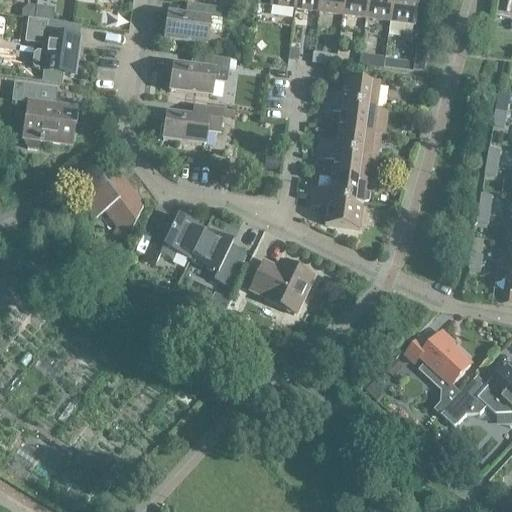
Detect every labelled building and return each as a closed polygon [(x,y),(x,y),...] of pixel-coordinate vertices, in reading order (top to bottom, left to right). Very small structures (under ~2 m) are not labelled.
[(293,10),(294,0),(268,0),(268,7),(293,10)] [(294,0),(293,10),(317,13),(318,0),(294,0)] [(318,0),(317,13),(341,16),(343,0),(318,0)] [(343,0),(341,16),(365,19),(367,0),(343,0)] [(367,0),(365,19),(390,22),(392,0),(367,0)] [(392,0),(390,22),(415,25),(417,0),(392,0)] [(221,36),(224,19),(229,20),(230,13),(186,7),(185,19),(167,16),(163,43),(205,48),(207,34),(221,36)] [(66,27),(32,23),(27,23),(24,45),(43,47),(42,54),(37,53),(33,56),(32,67),(35,71),(40,71),(40,73),(74,77),(78,40),(65,39),(66,27)] [(320,36),(322,27),(300,23),(298,32),(320,36)] [(415,46),(411,72),(423,74),(427,48),(415,46)] [(289,50),(287,63),(298,64),(300,51),(289,50)] [(313,54),(312,60),(311,66),(335,68),(337,57),(313,54)] [(226,87),(229,70),(235,71),(236,63),(192,56),(190,70),(172,67),(169,94),(210,100),(212,85),(226,87)] [(323,104),(374,111),(377,86),(343,81),(341,97),(324,95),(323,104)] [(22,142),(23,142),(27,151),(39,153),(40,145),(70,149),(75,111),(53,108),(56,93),(14,87),(12,103),(27,105),(22,142)] [(381,136),(385,137),(388,113),(374,111),(323,104),(322,114),(339,116),(337,131),(381,136)] [(219,137),(222,119),(232,120),(233,114),(193,109),(192,120),(166,116),(162,143),(203,149),(205,135),(219,137)] [(495,113),(494,119),(506,121),(507,115),(495,113)] [(505,131),(506,121),(494,119),(492,129),(505,131)] [(317,152),(378,161),(381,136),(337,131),(335,145),(318,143),(317,152)] [(486,168),(498,170),(501,152),(489,150),(486,168)] [(330,178),(365,183),(374,184),(378,161),(317,152),(316,161),(332,163),(330,178)] [(264,173),(278,175),(280,164),(265,162),(264,173)] [(498,170),(486,168),(484,177),(497,179),(498,170)] [(116,170),(78,197),(94,219),(104,211),(115,227),(111,235),(125,242),(142,207),(116,170)] [(370,195),(364,192),(365,183),(330,178),(328,192),(312,189),(311,200),(362,207),(362,205),(369,204),(370,195)] [(362,207),(311,200),(309,210),(325,212),(323,227),(359,231),(362,207)] [(478,216),(489,218),(490,210),(479,208),(478,216)] [(489,218),(478,216),(476,225),(488,226),(489,218)] [(176,256),(189,263),(203,232),(177,219),(175,223),(163,217),(142,261),(154,267),(159,256),(172,263),(176,256)] [(231,245),(203,232),(189,263),(215,275),(212,282),(224,288),(240,255),(229,250),(231,245)] [(470,263),(482,265),(484,257),(471,255),(470,263)] [(482,265),(470,263),(468,271),(481,273),(482,265)] [(261,264),(247,295),(293,317),(311,278),(281,264),(277,272),(261,264)] [(420,360),(425,364),(418,372),(441,393),(440,405),(434,412),(441,418),(461,396),(452,388),(471,367),(452,349),(455,346),(442,335),(430,348),(422,340),(406,358),(414,366),(420,360)] [(403,368),(396,361),(387,370),(394,377),(403,368)] [(478,378),(461,396),(441,418),(454,430),(467,416),(480,415),(486,408),(494,415),(511,414),(511,372),(508,369),(492,386),(486,386),(478,378)]
